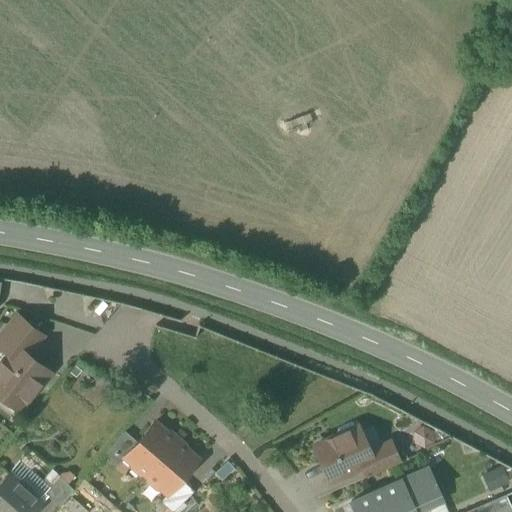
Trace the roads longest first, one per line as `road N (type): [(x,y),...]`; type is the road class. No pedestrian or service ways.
road 1 (secondary): [(511,413),(268,302),(97,250),(0,233)]
road 2 (residential): [(122,335),(130,357),(238,452),(285,511)]
